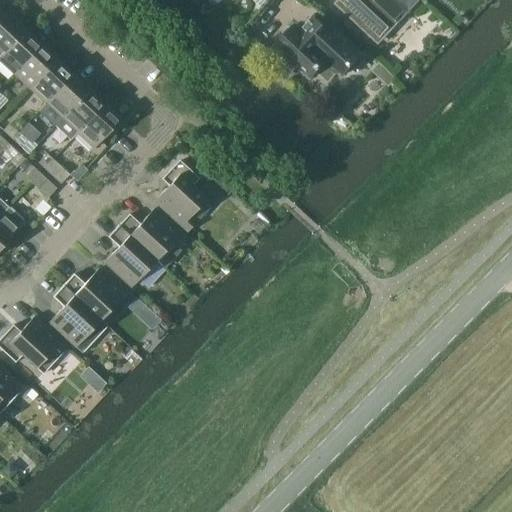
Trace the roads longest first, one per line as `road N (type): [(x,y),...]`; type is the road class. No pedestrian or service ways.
road 1 (residential): [(0,297),(172,124),(37,0)]
road 2 (tertiary): [(264,511),(511,264)]
